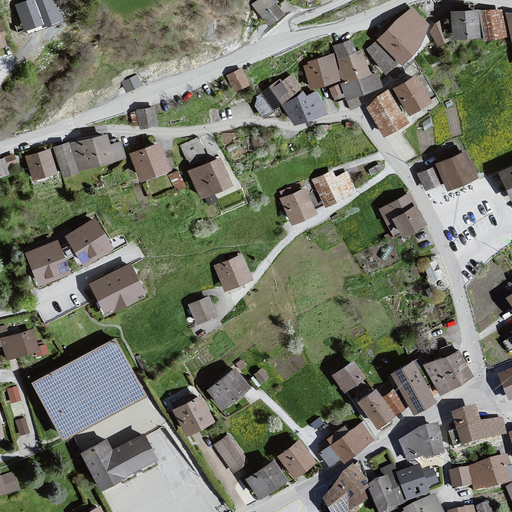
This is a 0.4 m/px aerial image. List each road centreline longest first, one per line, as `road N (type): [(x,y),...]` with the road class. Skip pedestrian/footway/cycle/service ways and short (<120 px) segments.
road 1 (residential): [(453,275),(443,235),(362,118),(185,133),(47,131)]
road 2 (unclassified): [(276,44),(47,131)]
road 3 (unclassified): [(313,483),(481,388)]
road 4 (residential): [(0,314),(137,250)]
road 5 (unclassified): [(409,0),(276,44)]
road 6 (track): [(0,460),(32,449),(12,365)]
